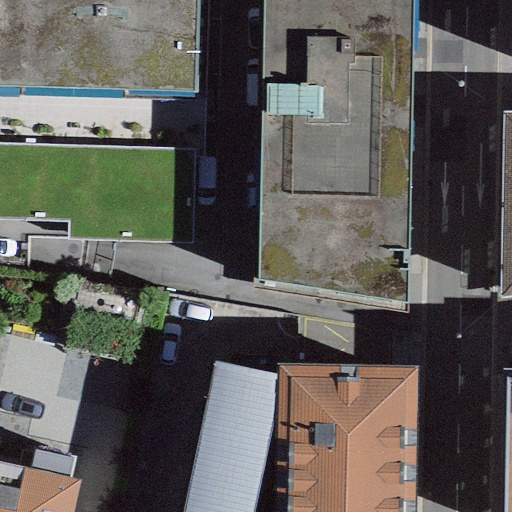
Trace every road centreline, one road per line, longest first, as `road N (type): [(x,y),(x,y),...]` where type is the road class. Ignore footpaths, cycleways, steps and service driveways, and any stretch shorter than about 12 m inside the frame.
road 1 (secondary): [(465,0),(456,335)]
road 2 (secondary): [(456,335),(453,511)]
